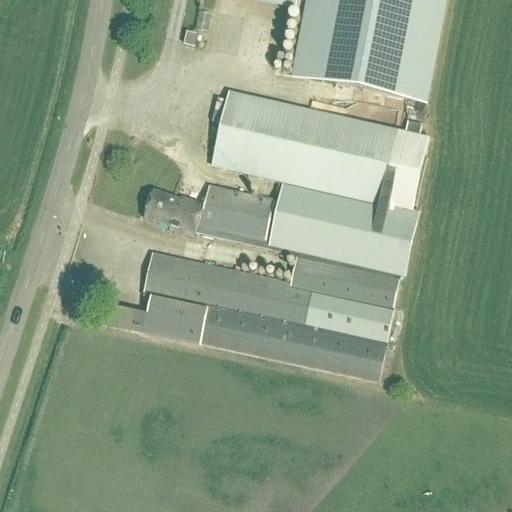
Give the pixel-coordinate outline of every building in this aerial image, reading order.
[(234,0),(293,10),(294,0),(234,0)] [(307,0),(292,82),(427,108),(447,0),(307,0)] [(199,45),(211,47),(215,19),(203,17),(199,45)] [(196,53),(200,39),(188,36),(184,50),(196,53)] [(432,144),(398,136),(232,98),(215,173),(280,188),(276,207),(210,193),(206,211),(182,202),(181,204),(155,195),(145,223),(171,232),(170,235),(194,243),(196,238),(299,261),(293,289),(155,257),(145,301),(152,303),(147,323),(112,315),(109,332),(201,351),(201,350),(379,389),(418,219),(415,218),(432,144)]
